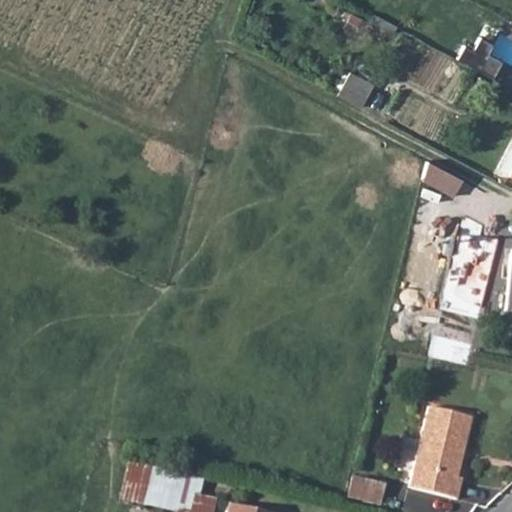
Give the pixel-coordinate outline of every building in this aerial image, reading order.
[(378,27),(392,34),(396,28),(372,15),(369,21),(378,27)] [(372,38),(386,46),(392,34),(378,27),(372,38)] [(484,53),(489,42),(478,35),(471,47),(461,43),(455,57),(490,76),(499,61),(484,53)] [(359,108),(371,85),(348,72),(336,95),(359,108)] [(425,161),(420,181),(451,197),(460,180),(425,161)] [(470,417),(427,407),(407,488),(455,500),(460,479),(455,478),(459,460),(457,456),(459,449),(462,450),(470,417)] [(129,463),(121,500),(177,511),(185,475),(129,463)] [(198,478),(185,475),(177,511),(176,511),(209,511),(213,500),(194,496),(198,478)] [(377,504),(382,484),(351,477),(347,497),(377,504)]
